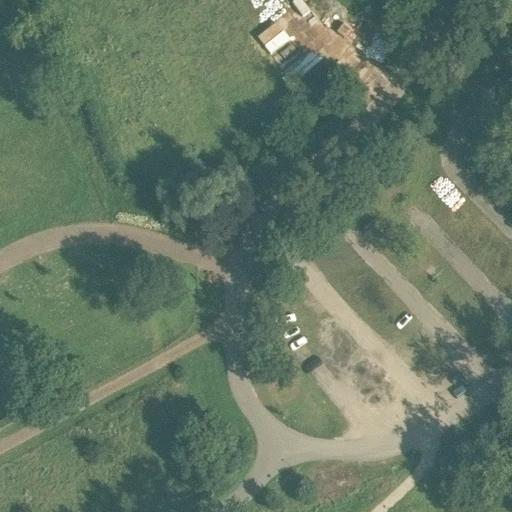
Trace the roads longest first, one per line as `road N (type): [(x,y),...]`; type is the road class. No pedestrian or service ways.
road 1 (unclassified): [(280,440),(263,428),(240,372),(238,267),(274,199),(389,94),(446,0)]
road 2 (residential): [(280,440),(377,450),(437,434),(511,377)]
